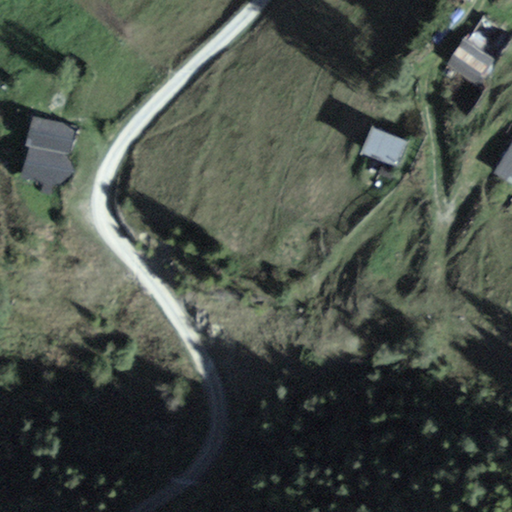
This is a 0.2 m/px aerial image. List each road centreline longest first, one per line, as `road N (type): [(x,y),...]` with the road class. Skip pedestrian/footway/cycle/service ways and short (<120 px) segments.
road 1 (track): [(145,511),(213,450),(222,413),(192,326),(104,216),(103,175),(261,0)]
road 2 (track): [(477,0),(430,72),(442,206)]
